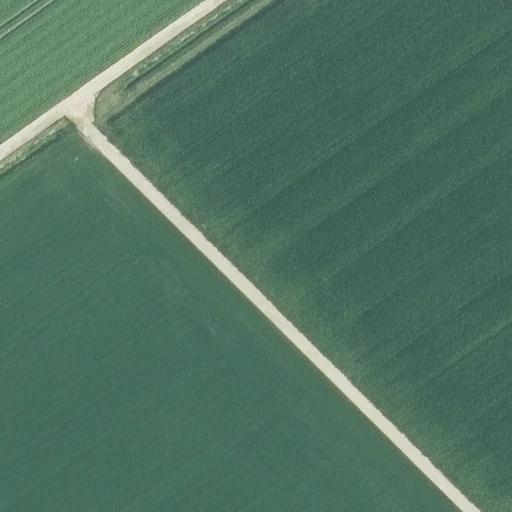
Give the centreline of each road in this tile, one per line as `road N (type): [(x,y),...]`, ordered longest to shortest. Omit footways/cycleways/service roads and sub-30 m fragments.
road 1 (track): [(473,511),(73,109)]
road 2 (track): [(223,0),(0,157)]
